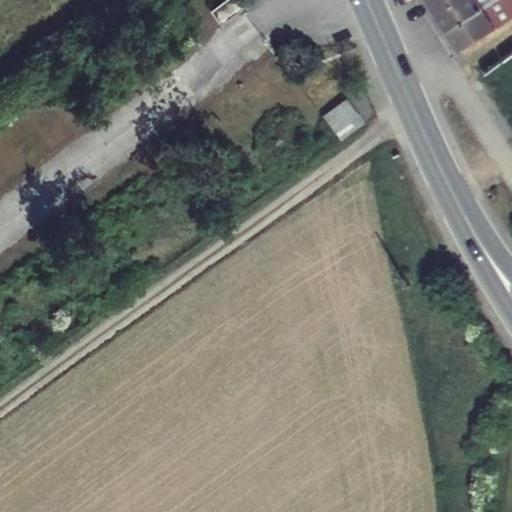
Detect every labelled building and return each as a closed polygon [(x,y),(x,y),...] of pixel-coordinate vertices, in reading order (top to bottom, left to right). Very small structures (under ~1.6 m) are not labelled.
[(237,0),(224,0),(211,11),(222,25),(244,7),(237,0)] [(429,0),(441,18),(443,16),(467,0),(429,0)] [(467,0),(443,16),(441,18),(452,35),(488,12),(504,2),(506,0),(467,0)] [(488,12),(452,35),(463,53),(499,30),(511,18),(511,0),(506,0),(504,2),(488,12)] [(349,132),(364,121),(349,100),(323,119),(331,130),(339,140),(349,132)]
